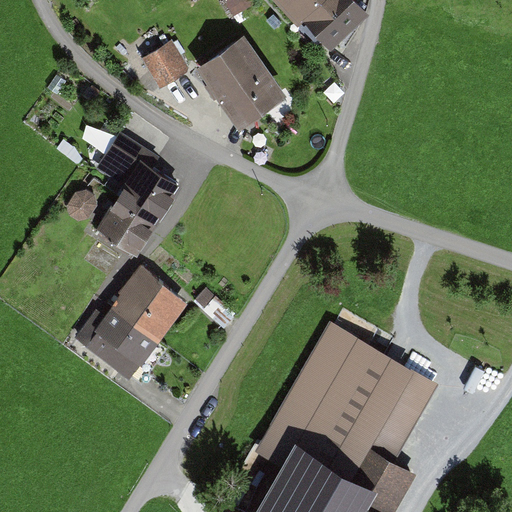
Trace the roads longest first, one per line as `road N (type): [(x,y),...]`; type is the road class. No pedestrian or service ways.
road 1 (residential): [(317,199),(132,511)]
road 2 (track): [(41,0),(82,60),(131,104),(226,159)]
road 3 (unclassified): [(511,261),(317,199)]
